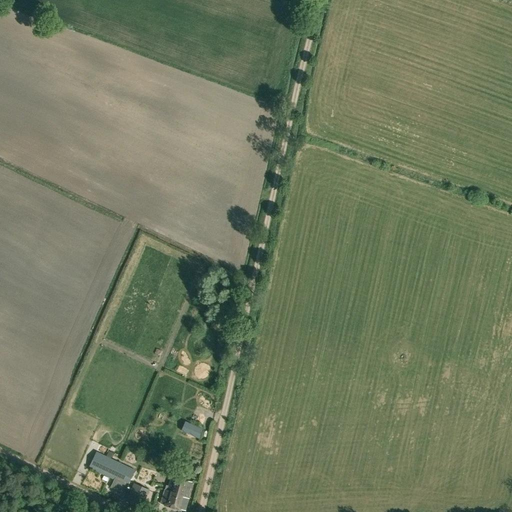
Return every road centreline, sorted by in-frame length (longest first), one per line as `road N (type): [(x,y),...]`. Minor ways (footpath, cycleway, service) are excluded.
road 1 (track): [(202,511),(317,0)]
road 2 (track): [(108,511),(0,459)]
